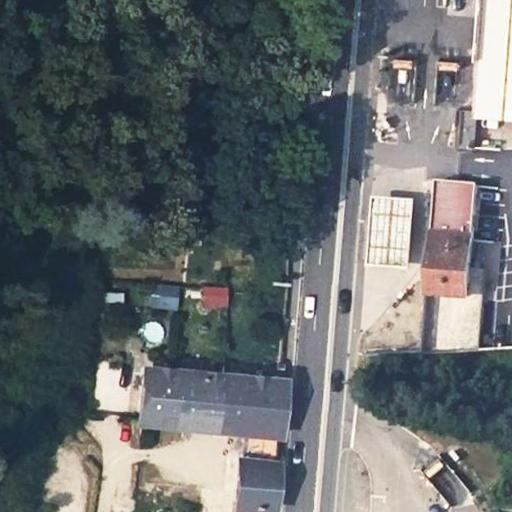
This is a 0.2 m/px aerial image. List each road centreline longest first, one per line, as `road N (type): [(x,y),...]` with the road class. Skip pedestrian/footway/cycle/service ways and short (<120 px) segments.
road 1 (primary): [(341,0),(298,511)]
road 2 (primary): [(328,511),(368,0)]
